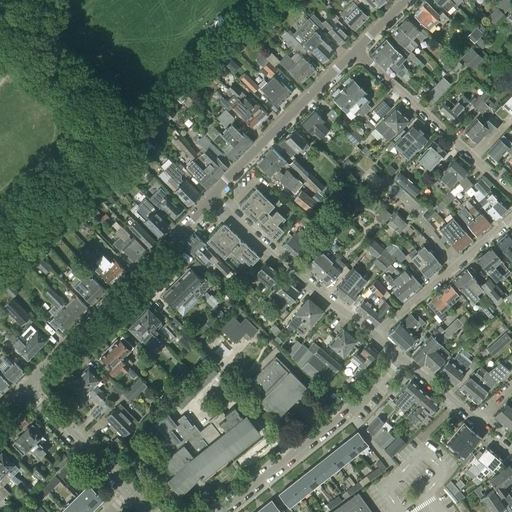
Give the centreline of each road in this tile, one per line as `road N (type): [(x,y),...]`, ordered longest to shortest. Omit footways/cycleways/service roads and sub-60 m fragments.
road 1 (residential): [(25,388),(208,199)]
road 2 (residential): [(223,511),(347,415),(401,358)]
road 3 (residential): [(374,335),(208,199)]
road 4 (residential): [(511,193),(354,51)]
road 5 (residential): [(208,199),(354,51)]
road 6 (residential): [(374,335),(511,219)]
road 7 (residential): [(132,495),(25,388)]
